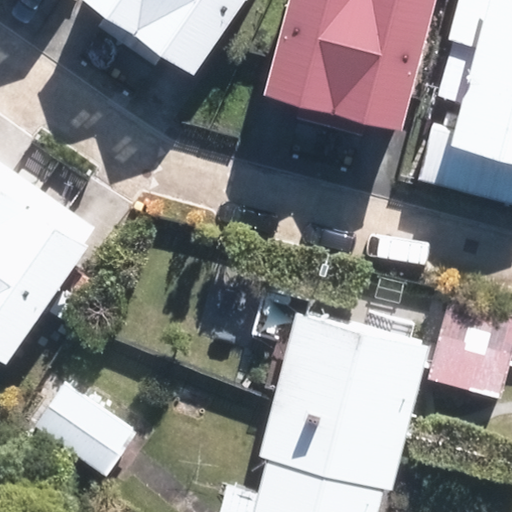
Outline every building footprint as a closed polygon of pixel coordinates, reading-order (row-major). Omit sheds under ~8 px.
[(157,0),(85,0),(132,35),(157,0)] [(255,0),(157,0),(132,35),(194,81),(255,0)] [(363,0),(281,0),(249,103),(323,126),(363,0)] [(445,0),(363,0),(323,126),(397,150),(445,0)] [(511,160),(511,0),(465,0),(432,142),(511,160)] [(0,258),(41,204),(0,173),(0,258)] [(103,251),(41,204),(0,258),(0,372),(7,378),(103,251)] [(511,389),(511,303),(459,288),(436,368),(511,390),(511,389)] [(307,298),(281,394),(415,429),(441,334),(307,298)] [(144,426),(71,376),(40,420),(113,471),(144,426)] [(415,429),(281,394),(268,445),(276,447),(267,481),(236,473),(225,511),(384,511),(393,478),(402,480),(415,429)]
